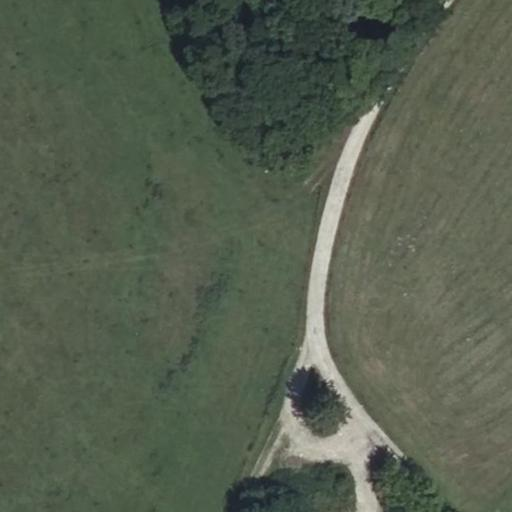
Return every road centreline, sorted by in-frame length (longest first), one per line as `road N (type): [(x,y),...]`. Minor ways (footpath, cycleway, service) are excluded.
road 1 (track): [(246,511),(287,434),(316,337),(324,363),(366,423),(443,511)]
road 2 (unclassified): [(441,0),(392,68),(351,157),(324,231),(316,337)]
